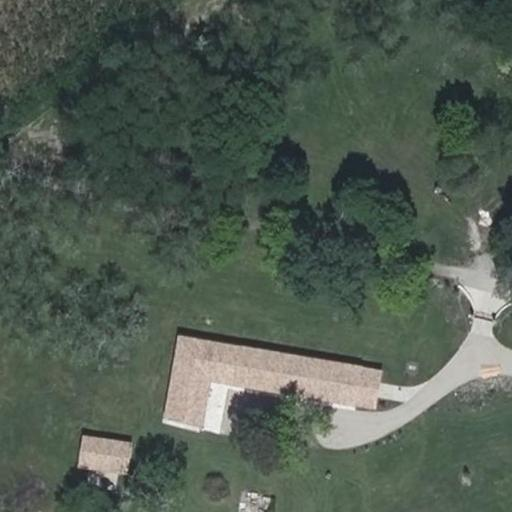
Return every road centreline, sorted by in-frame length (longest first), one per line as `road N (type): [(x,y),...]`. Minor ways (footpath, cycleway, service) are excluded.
road 1 (track): [(0,148),(511,287)]
road 2 (track): [(0,158),(207,0)]
